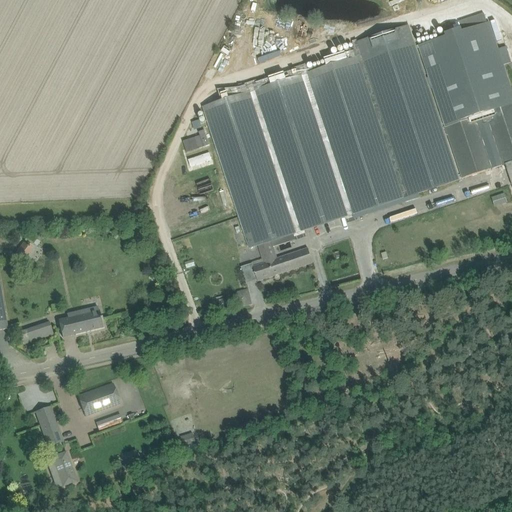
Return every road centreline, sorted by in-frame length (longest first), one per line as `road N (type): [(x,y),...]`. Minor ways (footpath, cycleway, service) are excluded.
road 1 (tertiary): [(511,255),(0,377)]
road 2 (track): [(317,511),(399,392)]
road 3 (track): [(399,392),(476,280)]
